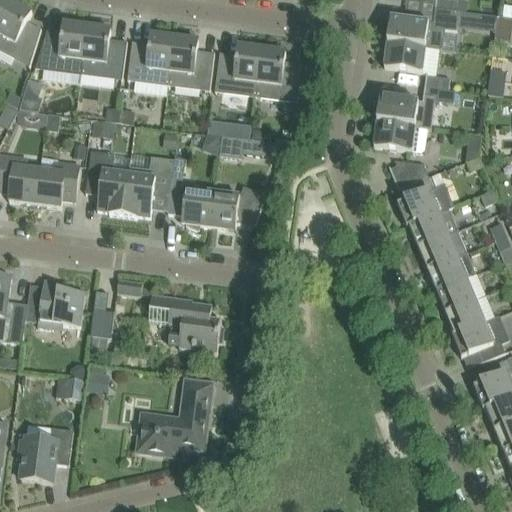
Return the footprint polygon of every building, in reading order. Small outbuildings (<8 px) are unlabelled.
[(0,0),(0,25),(11,4),(2,0),(0,0)] [(467,3),(461,2),(444,0),(436,0),(435,11),(466,15),(467,3)] [(32,15),(11,4),(0,25),(0,54),(30,70),(36,51),(42,32),(41,32),(40,34),(26,27),(32,15)] [(435,11),(433,24),(457,27),(457,25),(458,14),(435,11)] [(391,20),(388,46),(426,51),(429,25),(391,20)] [(43,73),(82,78),(88,29),(64,26),(63,39),(47,37),(48,34),(47,34),(35,72),(43,73)] [(111,32),(88,29),(82,78),(114,83),(122,84),(127,45),(126,44),(126,47),(110,45),(111,32)] [(135,85),(169,90),(175,40),(152,37),(150,50),(134,48),(134,46),(133,45),(128,84),(135,85)] [(199,43),(175,40),(169,90),(210,95),(215,56),(214,56),(213,58),(197,56),(199,43)] [(422,76),(426,51),(388,46),(384,71),(422,76)] [(215,96),(256,101),(262,52),(239,49),(237,61),(221,59),(221,57),(220,57),(215,96)] [(256,101),(297,106),(302,67),(301,67),(301,69),(284,67),(286,55),(262,52),(256,101)] [(425,91),(449,94),(450,81),(426,78),(425,91)] [(500,100),(501,89),(491,88),(490,99),(500,100)] [(456,95),(449,94),(425,91),(423,103),(432,104),(447,106),(455,107),(456,95)] [(22,102),(10,96),(5,106),(18,112),(22,102)] [(19,113),(38,116),(42,102),(38,101),(24,99),(19,113)] [(428,132),(431,106),(381,100),(377,125),(428,132)] [(18,114),(7,108),(0,121),(0,128),(8,132),(18,114)] [(107,111),(106,125),(115,126),(120,127),(121,113),(107,111)] [(121,113),(120,127),(134,129),(136,115),(121,113)] [(47,118),(18,114),(17,124),(22,130),(40,132),(46,127),(47,118)] [(61,119),(47,118),(46,127),(45,134),(59,136),(61,119)] [(94,124),(92,140),(113,142),(115,126),(106,125),(105,125),(94,124)] [(209,124),(207,139),(221,140),(223,125),(209,124)] [(412,155),(421,156),(425,154),(428,132),(377,125),(374,151),(412,155)] [(250,144),(252,129),(242,128),(240,143),(250,144)] [(176,152),(177,139),(164,138),(163,151),(176,152)] [(264,160),(265,146),(250,144),(240,143),(221,140),(219,160),(242,163),(243,157),(264,160)] [(74,162),(85,163),(86,148),(75,148),(74,162)] [(109,218),(123,220),(128,177),(113,175),(116,157),(92,154),(89,172),(86,192),(100,194),(97,214),(110,216),(109,218)] [(479,160),(480,156),(467,155),(466,166),(479,160)] [(35,213),(40,174),(27,172),(28,162),(1,159),(0,163),(0,196),(10,197),(9,205),(30,208),(29,213),(35,213)] [(168,215),(168,218),(183,219),(182,223),(182,227),(187,228),(186,230),(200,235),(202,230),(211,231),(215,196),(201,194),(182,186),(187,163),(176,159),(175,163),(172,182),(168,215)] [(128,177),(123,220),(137,222),(137,219),(151,221),(154,197),(169,199),(167,215),(168,215),(172,182),(175,163),(152,160),(150,174),(129,171),(128,177)] [(409,189),(429,181),(424,170),(425,170),(425,169),(397,165),(396,170),(390,173),(398,194),(409,189)] [(54,175),(40,174),(35,213),(41,214),(42,209),(62,212),(63,204),(76,206),(80,169),(55,166),(54,175)] [(445,187),(436,191),(432,180),(429,181),(409,189),(414,201),(397,207),(399,211),(398,212),(404,227),(406,227),(407,230),(449,213),(455,210),(445,187)] [(242,199),(215,196),(211,231),(235,234),(236,226),(255,229),(266,199),(245,191),(242,199)] [(498,204),(494,194),(481,199),(485,209),(498,204)] [(409,230),(418,251),(458,234),(449,213),(407,230),(407,231),(409,230)] [(491,231),(496,244),(506,240),(501,227),(491,231)] [(418,251),(427,273),(457,260),(467,256),(458,234),(418,251)] [(511,252),(506,240),(496,244),(502,256),(511,252)] [(466,282),(476,278),(467,256),(457,260),(427,273),(436,295),(466,282)] [(8,306),(11,280),(0,278),(0,344),(9,346),(14,307),(8,306)] [(446,316),(475,304),(466,282),(436,295),(446,316)] [(118,298),(141,301),(143,287),(120,284),(118,298)] [(59,292),(60,287),(44,285),(38,331),(54,333),(55,327),(81,330),(85,296),(59,292)] [(193,306),(193,304),(152,298),(149,325),(169,327),(169,329),(173,329),(183,331),(180,349),(179,353),(217,358),(222,323),(211,322),(212,309),(193,306)] [(452,338),(452,339),(484,326),(484,325),(475,304),(446,316),(454,338),(452,338)] [(23,348),(26,324),(27,308),(14,307),(9,346),(23,348)] [(111,342),(115,315),(94,313),(90,339),(93,340),(109,342),(111,342)] [(502,348),(511,344),(500,319),(484,325),(484,326),(452,339),(462,362),(478,355),(483,366),(506,357),(502,348)] [(120,355),(121,348),(114,346),(113,354),(120,355)] [(473,389),(483,412),(511,399),(511,392),(505,377),(511,373),(511,371),(508,362),(485,372),(490,383),(473,389)] [(110,378),(90,375),(87,394),(108,397),(110,378)] [(57,401),(64,402),(82,404),(85,384),(67,382),(59,381),(57,401)] [(205,454),(213,387),(186,383),(180,423),(167,421),(143,419),(140,437),(138,455),(162,458),(162,454),(175,456),(176,450),(205,454)] [(494,433),(511,425),(511,399),(483,412),(483,413),(486,412),(494,433)] [(503,455),(511,451),(511,425),(494,433),(503,455)] [(39,445),(21,443),(19,462),(23,463),(21,483),(52,487),(55,467),(69,469),(74,434),(52,432),(51,443),(39,441),(39,445)] [(511,451),(503,455),(511,475),(511,451)]
